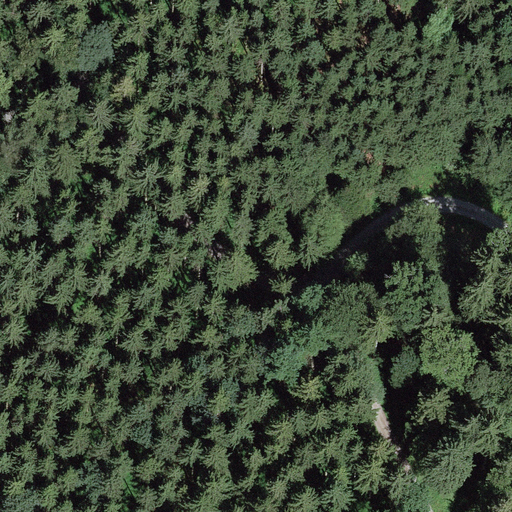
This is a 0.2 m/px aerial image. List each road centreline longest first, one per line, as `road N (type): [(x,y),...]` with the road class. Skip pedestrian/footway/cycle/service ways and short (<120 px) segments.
road 1 (track): [(32,0),(83,88),(170,200),(292,310),(330,261),(402,211),(428,204),(466,209),(511,238)]
road 2 (track): [(422,511),(344,353),(292,310)]
